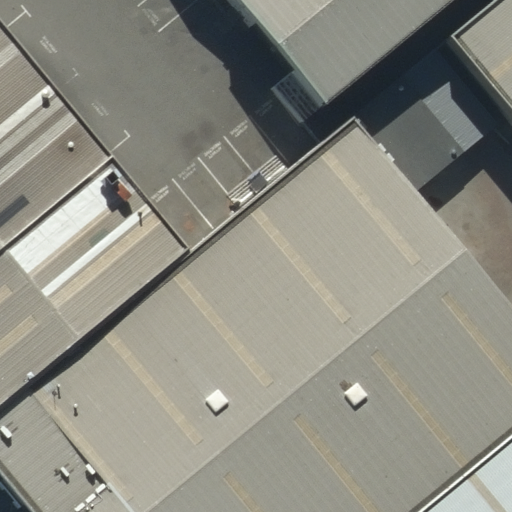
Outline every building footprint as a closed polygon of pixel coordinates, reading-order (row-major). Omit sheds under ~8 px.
[(219,0),(312,112),(448,0),(219,0)] [(511,0),(477,0),(437,33),(511,124),(511,0)] [(0,411),(184,260),(0,36),(0,411)] [(184,260),(0,411),(0,494),(14,511),(448,511),(511,460),(511,331),(345,129),(184,260)] [(511,511),(511,460),(448,511),(511,511)]
